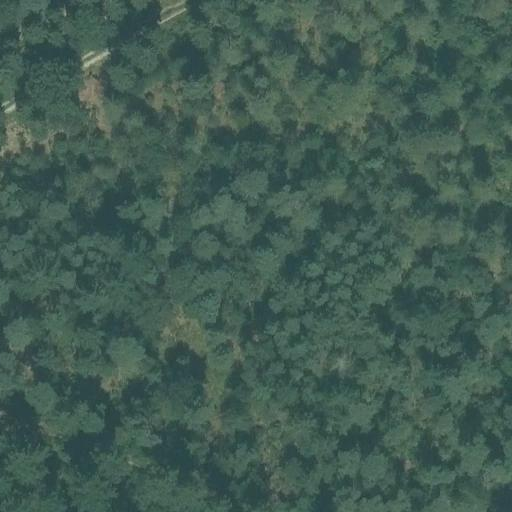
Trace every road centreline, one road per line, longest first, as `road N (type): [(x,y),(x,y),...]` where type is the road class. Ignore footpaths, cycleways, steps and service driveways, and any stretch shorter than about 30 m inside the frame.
road 1 (track): [(0,413),(258,511)]
road 2 (track): [(0,98),(65,55),(181,0)]
